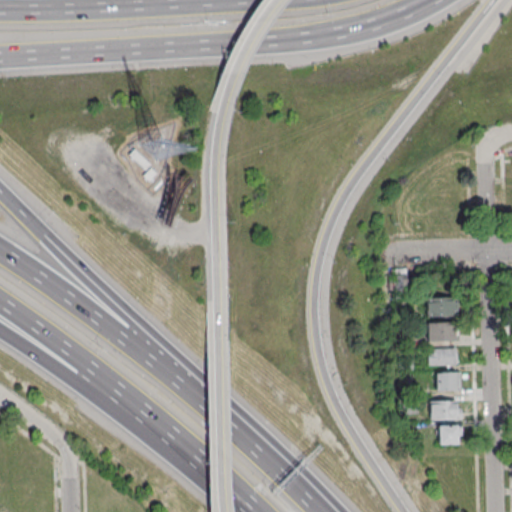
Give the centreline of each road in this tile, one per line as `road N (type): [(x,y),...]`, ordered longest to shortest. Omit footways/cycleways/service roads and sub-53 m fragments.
road 1 (motorway): [(402,511),(330,393),(317,344),(316,281),(351,184),(493,0)]
road 2 (motorway): [(321,511),(175,383),(0,250)]
road 3 (residential): [(497,511),(486,153),(497,136),(511,132)]
road 4 (motorway): [(220,398),(0,188)]
road 5 (motorway): [(224,99),(215,155),(219,362)]
road 6 (motorway): [(199,44),(315,37),(427,0)]
road 7 (motorway): [(205,2),(0,11)]
road 8 (motorway): [(0,56),(199,44)]
road 9 (motorway): [(0,301),(153,418)]
road 10 (motorway): [(0,332),(153,418)]
road 11 (motorway): [(334,511),(220,398)]
road 12 (motorway): [(219,362),(225,511)]
road 13 (motorway): [(153,418),(261,511)]
